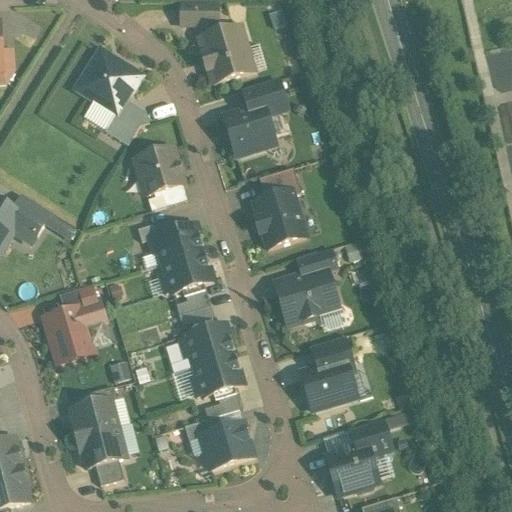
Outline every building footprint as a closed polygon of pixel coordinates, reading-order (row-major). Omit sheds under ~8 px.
[(218,11),(182,11),(182,30),(198,30),(202,44),(218,39),(215,30),(218,30),(218,11)] [(11,25),(0,25),(0,90),(15,90),(11,25)] [(202,44),(201,45),(206,60),(203,61),(208,75),(210,74),(214,88),(253,77),(240,33),(218,39),(202,44)] [(142,81),(101,55),(77,93),(116,118),(118,119),(127,104),(142,81)] [(249,113),(225,121),(237,161),(275,150),(266,118),(286,112),(278,84),(243,94),(249,113)] [(127,104),(118,119),(116,118),(105,136),(128,150),(140,131),(150,128),(146,115),(127,104)] [(145,200),(161,196),(183,189),(184,189),(174,154),(135,166),(145,200)] [(294,173),(259,183),(266,205),(292,196),(294,200),(301,198),(294,173)] [(188,204),(183,189),(161,196),(163,200),(149,204),(153,215),(188,204)] [(266,205),(254,208),(259,223),(256,224),(260,240),(264,238),(268,254),(307,242),(294,200),(292,196),(266,205)] [(23,200),(13,216),(23,221),(14,236),(33,248),(52,218),(23,200)] [(13,216),(0,207),(0,257),(14,236),(23,221),(13,216)] [(150,243),(172,236),(169,225),(138,234),(142,247),(150,244),(150,243)] [(172,236),(150,243),(150,244),(154,258),(160,256),(163,268),(204,256),(196,229),(172,236)] [(340,314),(328,275),(337,272),(332,254),(297,264),(302,280),(275,288),(288,330),(340,314)] [(214,286),(204,256),(163,268),(167,280),(161,282),(166,298),(172,296),(173,299),(186,295),(204,289),(214,286)] [(204,289),(186,295),(189,306),(178,310),(181,320),(210,311),(204,289)] [(109,307),(50,324),(63,370),(102,359),(96,338),(117,333),(109,307)] [(195,326),(198,337),(216,332),(210,311),(181,320),(184,329),(195,326)] [(236,359),(226,329),(216,332),(198,337),(185,341),(186,344),(180,346),(185,361),(191,360),(194,372),(236,359)] [(319,372),(302,377),(313,416),(356,403),(346,370),(352,369),(343,342),(313,351),(319,372)] [(218,398),(237,392),(245,390),(236,359),(194,372),(198,384),(192,386),(197,401),(203,400),(204,403),(218,398)] [(237,392),(218,398),(222,409),(207,414),(209,424),(219,421),(243,413),(237,392)] [(70,418),(78,450),(129,438),(122,407),(70,418)] [(209,424),(185,431),(189,446),(201,442),(201,441),(223,434),(219,421),(209,424)] [(357,452),(327,462),(339,500),(355,495),(359,497),(372,493),(373,490),(379,488),(371,461),(391,454),(382,424),(352,434),(357,452)] [(223,434),(201,441),(201,442),(211,474),(253,462),(243,428),(223,434)] [(78,450),(84,477),(135,465),(129,438),(78,450)] [(24,440),(0,445),(0,479),(31,474),(24,440)] [(97,474),(101,492),(125,486),(121,468),(97,474)] [(31,474),(0,479),(0,511),(25,511),(38,510),(31,474)] [(362,511),(399,511),(396,502),(362,511)]
